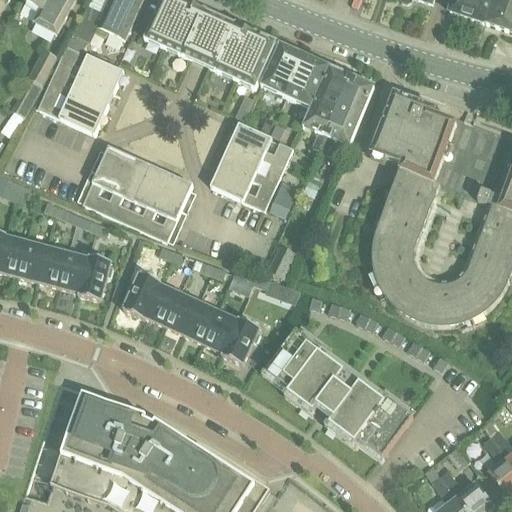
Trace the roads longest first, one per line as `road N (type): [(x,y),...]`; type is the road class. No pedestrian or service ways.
road 1 (residential): [(369,511),(218,409),(108,361),(0,328)]
road 2 (tertiary): [(511,86),(455,74),(255,0)]
